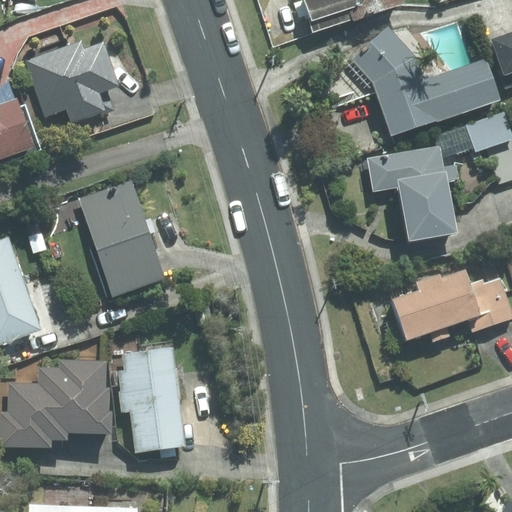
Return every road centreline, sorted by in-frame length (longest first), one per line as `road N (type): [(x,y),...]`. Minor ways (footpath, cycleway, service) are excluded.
road 1 (tertiary): [(316,473),(274,266),(185,0)]
road 2 (residential): [(511,413),(316,473)]
